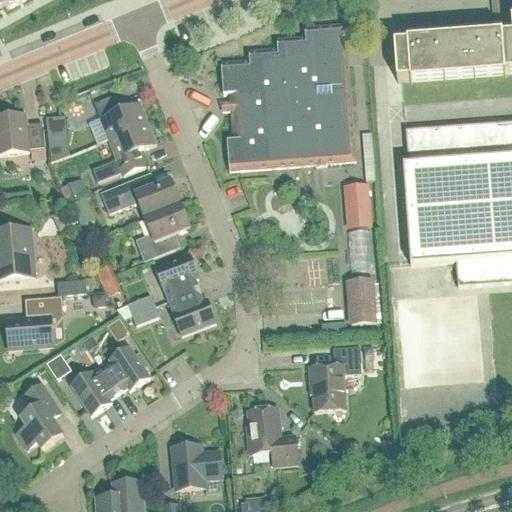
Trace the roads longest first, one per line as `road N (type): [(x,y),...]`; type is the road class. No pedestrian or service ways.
road 1 (residential): [(0,510),(27,500),(246,347),(243,292),(136,24)]
road 2 (residential): [(0,80),(136,24)]
